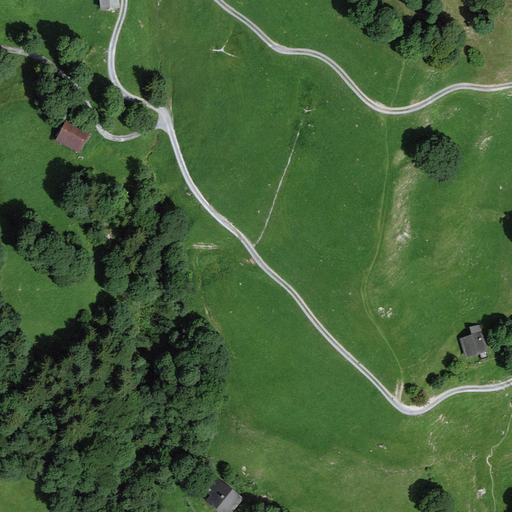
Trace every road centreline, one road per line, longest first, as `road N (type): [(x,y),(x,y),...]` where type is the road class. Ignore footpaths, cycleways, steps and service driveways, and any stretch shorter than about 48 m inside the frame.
road 1 (track): [(166,121),(204,204),(397,406),(413,412),(453,390),(511,380)]
road 2 (track): [(511,83),(454,86),(386,110),(319,54),(275,49),(216,0)]
road 3 (track): [(166,121),(108,136),(57,70),(33,54),(0,48)]
road 4 (track): [(122,0),(112,77),(166,121)]
